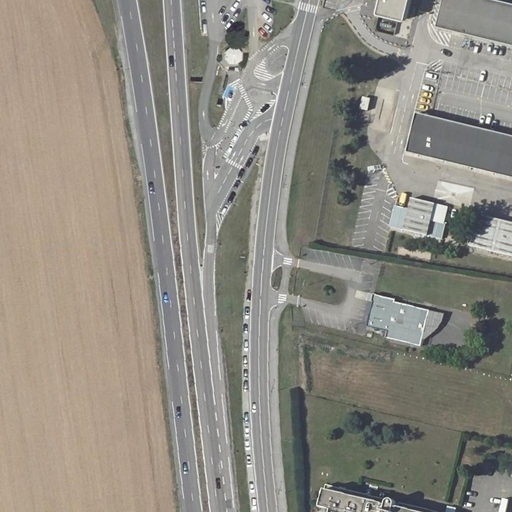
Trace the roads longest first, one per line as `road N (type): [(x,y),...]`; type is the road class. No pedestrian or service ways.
road 1 (unclassified): [(310,0),(274,160),(260,292),(268,511)]
road 2 (trunk): [(127,0),(193,511)]
road 3 (trunk): [(203,386),(171,0)]
road 4 (trunk): [(203,386),(211,214)]
road 5 (trunk): [(217,511),(203,386)]
road 6 (residential): [(418,47),(391,166)]
